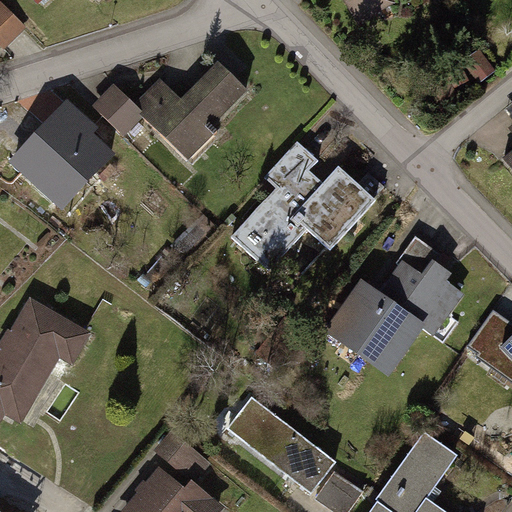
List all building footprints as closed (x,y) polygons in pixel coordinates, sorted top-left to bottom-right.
[(352,0),(371,30),(410,7),(405,0),(352,0)] [(30,28),(3,4),(0,7),(0,39),(11,49),(30,28)] [(141,101),(121,85),(102,108),(138,137),(152,121),(203,163),(261,92),(225,62),(193,100),(163,75),(141,101)] [(119,130),(71,92),(13,166),(75,214),(124,152),(110,141),(119,130)] [(328,164),(304,143),(271,181),(285,192),(242,242),(275,270),(312,226),(343,252),(386,201),(349,169),(331,189),(317,177),(328,164)] [(452,257),(423,237),(402,268),(405,270),(356,340),(403,372),(434,327),(446,336),(476,293),(443,270),(452,257)] [(100,334),(35,299),(0,362),(0,441),(2,443),(15,419),(32,428),(68,360),(82,368),(100,334)] [(511,335),(483,365),(511,393),(511,335)] [(343,463),(258,399),(235,430),(320,494),(343,463)] [(218,460),(176,429),(160,450),(202,481),(218,460)] [(467,458),(432,433),(376,511),(452,511),(437,501),(467,458)] [(229,511),(165,465),(130,511),(229,511)]
